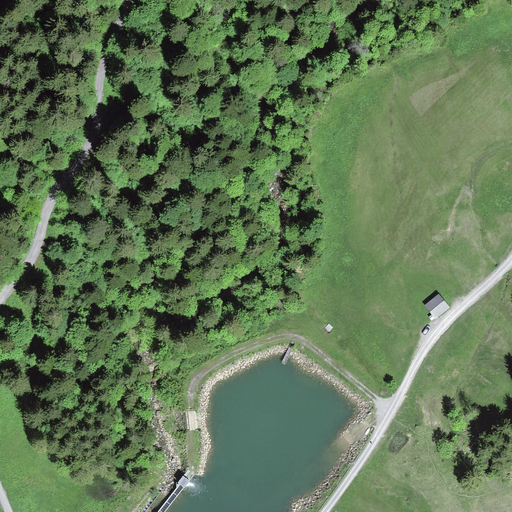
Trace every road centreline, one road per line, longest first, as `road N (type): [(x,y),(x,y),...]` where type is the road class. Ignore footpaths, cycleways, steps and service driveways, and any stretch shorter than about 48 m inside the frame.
road 1 (track): [(389,413),(293,340),(253,345),(194,383),(189,463),(160,511)]
road 2 (track): [(130,0),(85,151),(34,257),(0,305)]
road 3 (track): [(324,511),(424,351),(511,261)]
